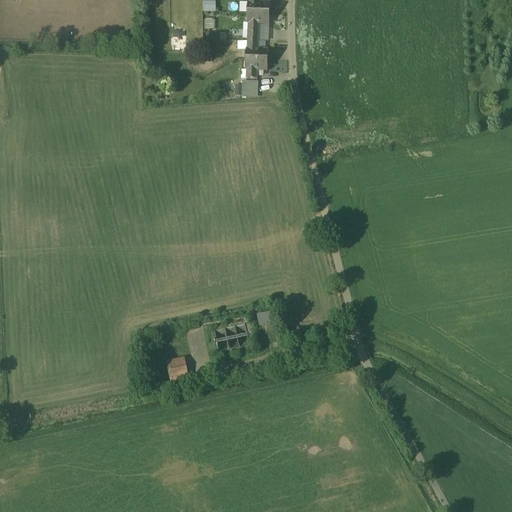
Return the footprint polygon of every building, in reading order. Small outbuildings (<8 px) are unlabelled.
[(204,12),(216,12),(216,1),(203,1),(204,12)] [(250,3),(248,3),(248,13),(270,14),(270,4),(260,3),(250,3)] [(270,14),(248,13),(247,24),(249,24),(259,24),(270,25),(270,14)] [(206,20),(205,28),(214,29),(215,20),(206,20)] [(259,24),(249,24),(248,42),(259,42),(259,24)] [(259,42),(248,42),(248,50),(258,50),(259,42)] [(246,60),(268,61),(269,51),(258,50),(248,50),(247,50),(246,60)] [(268,71),(268,61),(246,60),(246,70),(247,71),(258,71),(268,71)] [(258,71),(247,71),(247,79),(257,79),(258,71)] [(242,81),(242,97),(258,97),(258,81),(242,81)] [(272,313),(257,316),(260,327),(274,324),(272,313)] [(184,360),(168,364),(172,382),(184,379),(183,375),(187,374),(184,360)]
